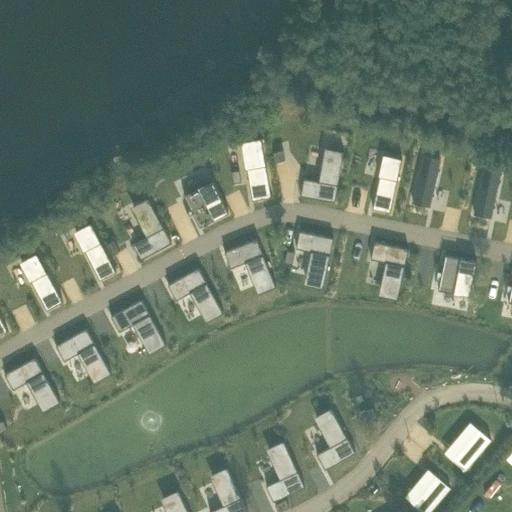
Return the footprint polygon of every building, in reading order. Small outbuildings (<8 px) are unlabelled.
[(262,137),(243,140),(252,199),(271,196),(262,137)] [(304,177),(301,194),(335,200),(344,150),(324,146),(319,180),(304,177)] [(283,150),(274,151),(275,161),(285,159),(283,150)] [(384,153),(373,207),(390,211),(401,157),(384,153)] [(423,153),(412,201),(430,205),(441,157),(423,153)] [(483,165),(473,213),(492,217),(501,169),(483,165)] [(239,169),(231,170),(233,182),(241,181),(239,169)] [(213,180),(184,194),(200,226),(229,212),(213,180)] [(147,197),(129,206),(146,236),(133,243),(141,258),(171,241),(147,197)] [(91,222),(75,230),(100,279),(116,270),(91,222)] [(299,229),(296,246),(310,249),(304,282),(323,286),(333,236),(299,229)] [(257,237),(225,250),(231,266),(245,260),(257,292),(276,284),(257,237)] [(375,240),(371,257),(385,260),(378,293),(397,297),(409,248),(375,240)] [(286,248),(284,261),(292,262),(295,250),(286,248)] [(37,251),(22,260),(47,308),(63,300),(37,251)] [(445,254),(438,289),(470,295),(476,259),(445,254)] [(9,266),(19,284),(30,278),(20,260),(9,266)] [(199,266),(169,283),(177,298),(190,291),(206,320),(223,311),(199,266)] [(142,298),(112,314),(120,329),(133,322),(149,352),(167,342),(142,298)] [(87,327),(57,344),(65,359),(78,352),(94,382),(112,372),(87,327)] [(36,355),(5,372),(14,387),(27,380),(43,410),(60,400),(36,355)] [(331,406),(313,416),(330,445),(317,453),(325,468),(355,451),(331,406)] [(372,407),(361,413),(366,421),(377,415),(372,407)] [(491,439),(479,428),(453,459),(465,469),(491,439)] [(283,439),(265,447),(280,478),(266,484),(274,500),(305,485),(283,439)] [(227,465),(209,474),(223,504),(210,511),(247,511),(248,511),(227,465)] [(429,511),(450,487),(437,475),(414,503),(424,511),(429,511)] [(189,511),(178,488),(160,497),(167,511),(189,511)] [(289,506),(285,498),(275,503),(279,511),(289,506)]
